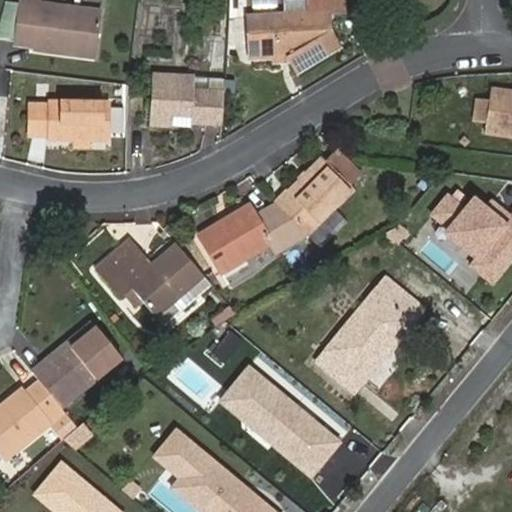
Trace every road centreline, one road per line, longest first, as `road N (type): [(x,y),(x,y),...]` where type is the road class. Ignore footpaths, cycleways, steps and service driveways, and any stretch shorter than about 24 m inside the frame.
road 1 (residential): [(485,47),(392,64),(176,195),(70,197),(0,181)]
road 2 (residential): [(376,511),(511,348)]
